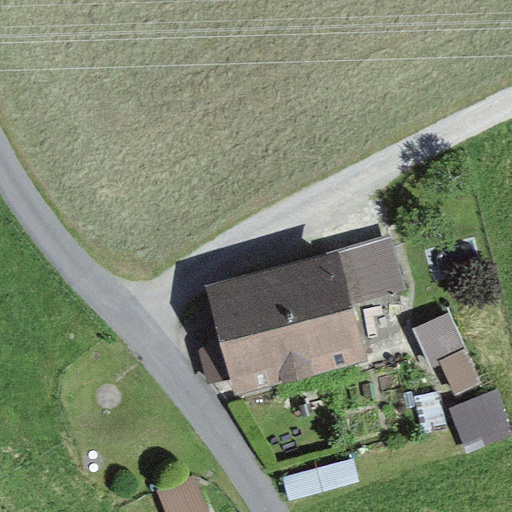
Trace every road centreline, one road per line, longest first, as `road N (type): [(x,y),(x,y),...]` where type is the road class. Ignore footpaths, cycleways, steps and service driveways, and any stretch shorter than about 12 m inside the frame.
road 1 (track): [(120,320),(511,105)]
road 2 (unclassified): [(0,165),(37,231),(225,444),(265,511)]
